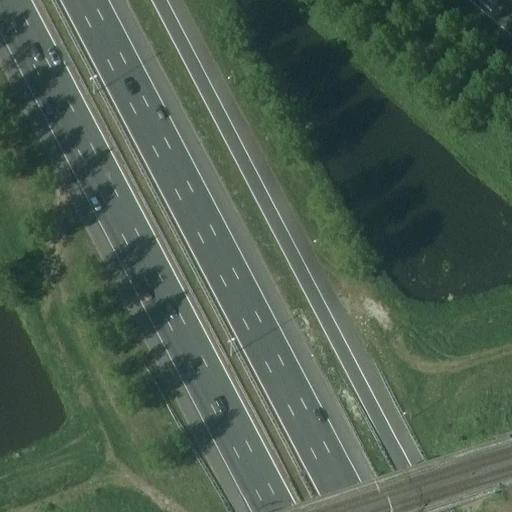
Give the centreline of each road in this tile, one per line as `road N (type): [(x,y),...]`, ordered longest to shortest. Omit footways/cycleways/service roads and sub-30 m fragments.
road 1 (motorway): [(4,0),(272,511)]
road 2 (motorway): [(426,511),(158,0)]
road 3 (motorway): [(348,511),(81,0)]
road 4 (track): [(181,511),(116,459),(53,335),(48,306),(61,188)]
road 5 (track): [(511,347),(424,366),(362,300),(313,294)]
